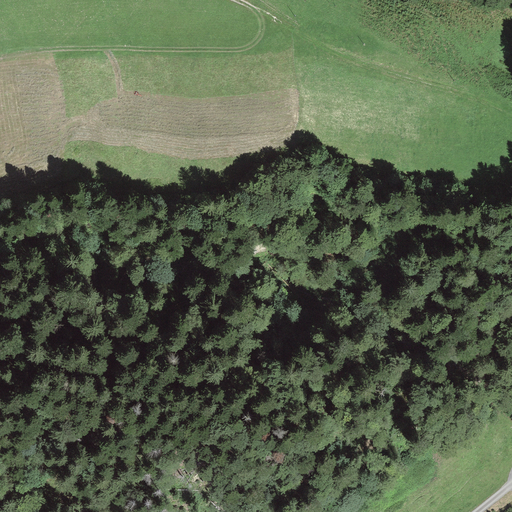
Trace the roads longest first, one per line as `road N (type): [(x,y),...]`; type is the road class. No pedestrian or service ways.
road 1 (track): [(511,202),(338,210),(369,245),(452,300),(511,308)]
road 2 (track): [(235,0),(317,44),(511,113)]
